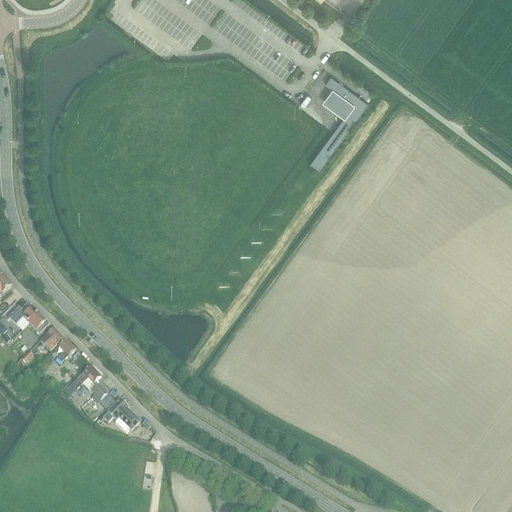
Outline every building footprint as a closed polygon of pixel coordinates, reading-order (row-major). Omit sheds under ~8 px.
[(275,15),(271,21),(280,26),(283,20),(275,15)] [(300,31),(295,35),(305,47),(310,42),(300,31)] [(319,170),(368,104),(331,76),(325,84),(333,90),(333,94),(332,97),(333,105),(346,115),(333,133),(310,164),(319,170)] [(0,297),(3,295),(11,288),(3,277),(0,279),(0,297)] [(29,324),(29,325),(40,314),(28,303),(21,310),(19,308),(9,318),(22,331),(29,324)] [(40,314),(29,325),(39,335),(50,324),(40,314)] [(57,346),(64,339),(54,329),(47,336),(41,343),(50,352),(57,346)] [(3,340),(7,345),(11,342),(7,337),(3,340)] [(76,351),(66,341),(58,348),(64,353),(58,358),(59,359),(58,361),(61,365),(75,351),(76,351)] [(29,353),(21,361),(25,364),(33,357),(29,353)] [(77,354),(73,358),(77,362),(82,358),(77,354)] [(107,396),(95,383),(101,378),(91,367),(71,385),(76,390),(83,384),(94,397),(91,400),(97,406),(107,396)] [(116,422),(119,419),(132,432),(140,423),(127,411),(129,409),(121,400),(107,414),(108,414),(103,419),(108,424),(113,419),(116,422)] [(142,421),(151,431),(156,426),(147,416),(142,421)]
